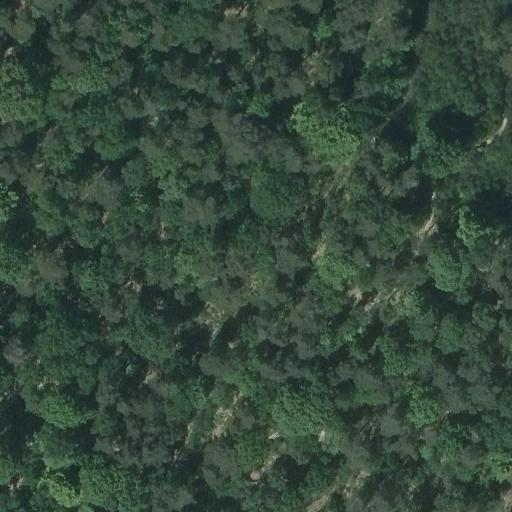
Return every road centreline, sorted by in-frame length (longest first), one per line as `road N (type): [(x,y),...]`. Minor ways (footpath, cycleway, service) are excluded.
road 1 (track): [(172,0),(94,237),(0,474)]
road 2 (track): [(511,360),(317,412),(240,491),(175,511)]
